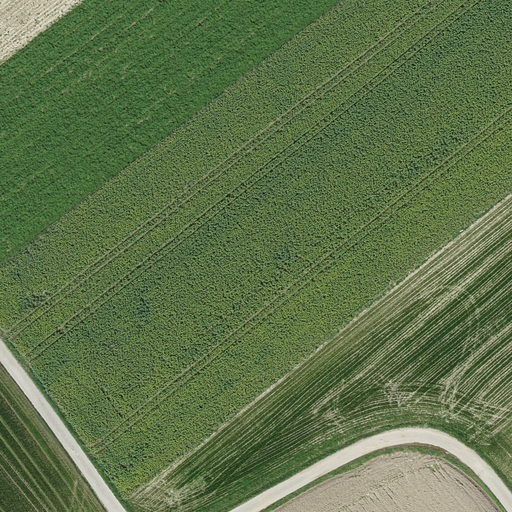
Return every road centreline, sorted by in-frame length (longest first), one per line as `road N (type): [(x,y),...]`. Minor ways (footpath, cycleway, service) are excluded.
road 1 (track): [(511,505),(454,446),(408,435),(351,451),(243,511)]
road 2 (track): [(117,511),(0,351)]
